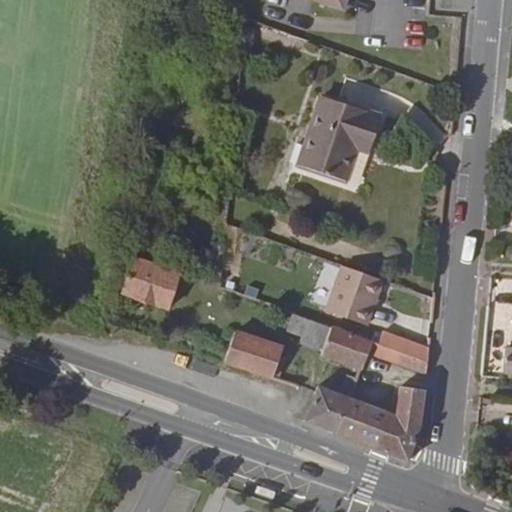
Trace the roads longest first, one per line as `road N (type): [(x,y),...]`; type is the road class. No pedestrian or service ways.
road 1 (residential): [(489,0),(448,442),(426,499)]
road 2 (primary): [(426,499),(0,332)]
road 3 (primary): [(0,365),(426,499)]
